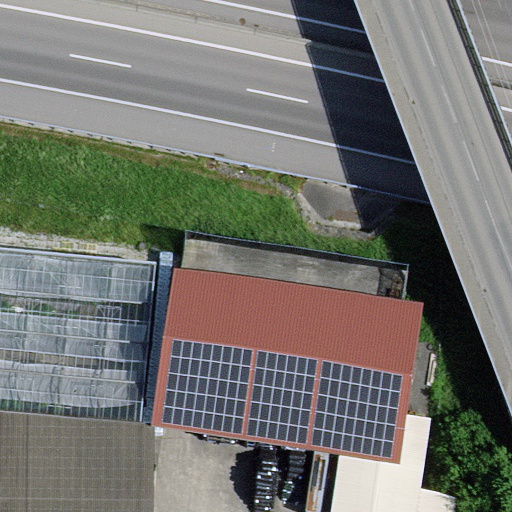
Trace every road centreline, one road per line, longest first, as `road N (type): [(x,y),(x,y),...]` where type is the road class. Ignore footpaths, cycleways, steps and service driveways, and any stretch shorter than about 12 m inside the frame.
road 1 (motorway): [(0,42),(511,149)]
road 2 (tertiary): [(511,270),(409,0)]
road 3 (motorway): [(509,27),(388,0)]
